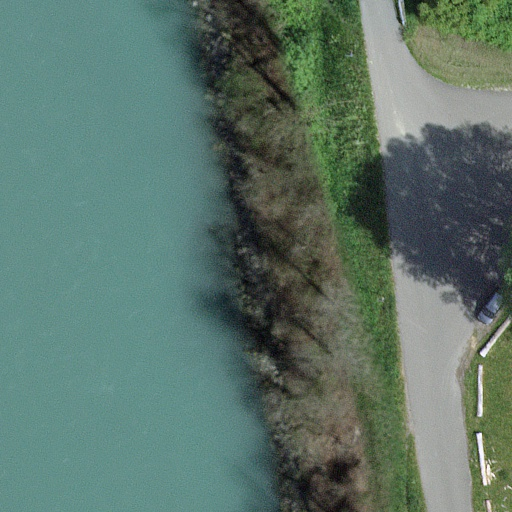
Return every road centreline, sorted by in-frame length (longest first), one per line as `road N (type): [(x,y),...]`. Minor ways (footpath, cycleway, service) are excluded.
road 1 (unclassified): [(378,0),(401,116),(452,511)]
road 2 (track): [(511,178),(401,116)]
